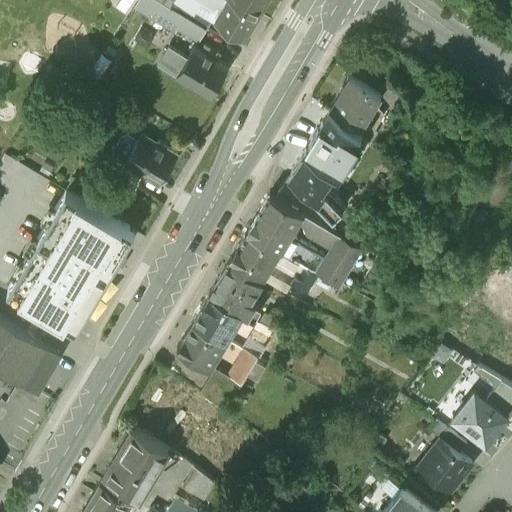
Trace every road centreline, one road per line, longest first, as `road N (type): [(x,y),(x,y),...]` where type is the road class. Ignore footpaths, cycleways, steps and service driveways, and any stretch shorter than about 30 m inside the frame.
road 1 (secondary): [(330,0),(33,511)]
road 2 (residential): [(395,0),(511,79)]
